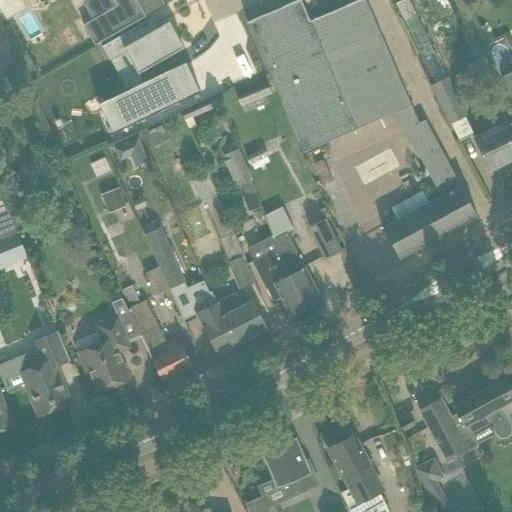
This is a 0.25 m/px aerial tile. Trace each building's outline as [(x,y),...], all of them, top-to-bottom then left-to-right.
[(0,0),(0,8),(6,20),(16,14),(9,3),(13,0),(0,0)] [(94,46),(145,16),(135,0),(112,0),(116,6),(83,25),(94,46)] [(300,2),(247,24),(303,153),(395,112),(440,197),(382,228),(399,259),(477,217),(427,125),(419,128),(364,0),(350,0),(307,19),(300,2)] [(408,0),(401,0),(395,3),(404,20),(415,14),(408,0)] [(151,18),(101,46),(110,61),(125,52),(138,74),(180,50),(169,27),(159,32),(151,18)] [(239,84),(263,75),(240,20),(204,35),(217,68),(230,62),(239,84)] [(99,103),(113,132),(200,90),(186,61),(99,103)] [(511,71),(501,77),(502,80),(511,102),(511,71)] [(466,119),(447,79),(432,86),(451,126),(466,119)] [(511,159),(511,139),(496,107),(482,114),(489,131),(483,134),(473,138),(489,170),(511,159)] [(138,138),(114,148),(120,160),(143,150),(138,138)] [(222,156),(248,212),(261,206),(249,180),(252,179),(236,144),(225,149),(227,154),(222,156)] [(244,259),(229,224),(228,224),(208,173),(192,180),(215,239),(217,239),(239,290),(253,281),(242,261),(244,259)] [(107,210),(126,202),(119,187),(100,195),(107,210)] [(0,269),(29,258),(18,231),(16,232),(1,196),(0,196),(0,269)] [(265,217),(274,240),(278,249),(251,263),(265,290),(266,290),(271,300),(275,301),(281,298),(290,316),(321,300),(289,239),(286,234),(293,231),(282,208),(265,217)] [(308,228),(325,259),(340,251),(324,221),(308,228)] [(142,235),(158,268),(160,267),(171,290),(184,284),(158,228),(142,235)] [(160,267),(158,268),(145,275),(156,297),(171,290),(160,267)] [(132,286),(121,291),(130,311),(127,314),(128,316),(138,336),(139,336),(152,363),(161,381),(192,365),(183,348),(179,339),(168,344),(166,345),(145,302),(140,305),(132,286)] [(224,314),(218,303),(217,304),(211,291),(197,298),(203,311),(196,314),(216,354),(237,343),(223,315),(224,314)] [(227,300),(218,303),(224,314),(223,315),(237,343),(267,328),(253,301),(243,306),(237,294),(227,300)] [(128,316),(127,314),(121,300),(112,304),(117,315),(96,323),(104,341),(77,352),(85,372),(88,371),(96,393),(130,379),(117,347),(128,343),(119,320),(128,316)] [(16,363),(20,373),(38,416),(71,402),(67,391),(59,373),(56,365),(70,359),(58,330),(33,340),(38,353),(33,351),(18,357),(16,363)] [(458,414),(450,418),(440,399),(419,410),(448,463),(495,438),(498,440),(502,441),(507,439),(510,436),(511,433),(511,429),(510,427),(511,425),(511,380),(507,383),(505,379),(454,407),(458,414)] [(0,431),(13,426),(6,408),(0,392),(0,431)] [(353,435),(328,449),(337,466),(349,488),(340,493),(348,509),(349,511),(386,511),(377,495),(381,493),(367,466),(369,465),(362,453),(353,435)] [(299,490),(300,492),(313,487),(308,475),(311,474),(310,471),(296,438),(260,453),(274,486),(275,489),(282,486),(286,495),(299,490)] [(442,478),(433,459),(415,469),(424,487),(437,510),(448,504),(436,481),(442,478)] [(268,511),(262,496),(245,504),(248,511),(268,511)]
